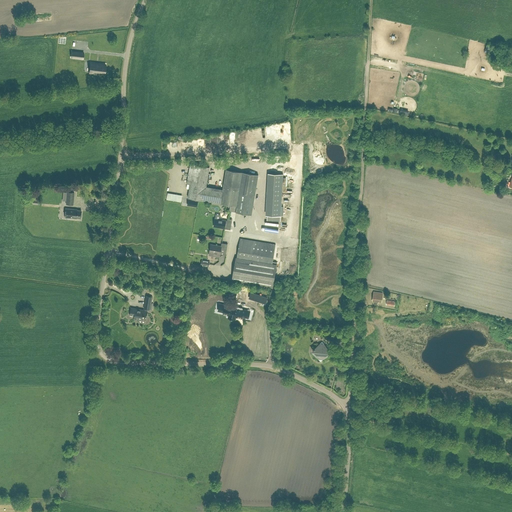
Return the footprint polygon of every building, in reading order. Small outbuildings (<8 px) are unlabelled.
[(95,64),(95,63),(90,63),(89,72),(104,74),(105,64),(105,65),(99,64),(95,64)] [(188,198),(220,203),(230,205),(229,210),(251,214),(258,174),(226,169),(223,189),(206,186),(209,167),(190,163),(187,183),(190,184),(188,198)] [(265,215),(281,216),(283,173),(268,173),(265,215)] [(74,192),(67,192),(66,204),(73,204),(74,192)] [(27,196),(26,203),(37,204),(38,197),(27,196)] [(74,210),(74,209),(65,208),(65,217),(76,218),(76,217),(80,218),(81,210),(74,210)] [(214,226),(225,228),(230,229),(232,219),(226,218),(226,220),(215,218),(214,226)] [(237,257),(236,257),(232,280),(273,287),(277,263),(272,263),(276,244),(240,238),(237,257)] [(222,243),(222,246),(211,244),(209,252),(213,252),(212,255),(220,257),(221,248),(223,248),(224,246),(227,247),(228,244),(222,243)] [(237,287),(237,299),(245,299),(245,287),(237,287)] [(372,301),(378,302),(378,301),(382,302),(383,292),(373,291),(372,301)] [(251,292),(249,298),(265,304),(265,303),(267,297),(258,294),(251,292)] [(133,315),(133,318),(145,320),(147,310),(146,310),(147,309),(150,309),(152,296),(147,295),(145,302),(144,305),(145,305),(144,308),(145,308),(145,310),(130,307),(129,314),(133,315)] [(227,305),(220,304),(218,310),(224,311),(223,313),(229,315),(228,317),(231,317),(231,318),(232,318),(235,318),(236,316),(241,318),(242,316),(245,316),(246,310),(242,309),(242,307),(227,304),(227,305)] [(332,339),(338,346),(346,339),(339,332),(332,339)] [(330,352),(330,350),(322,341),(314,349),(313,352),(321,360),(330,352)]
